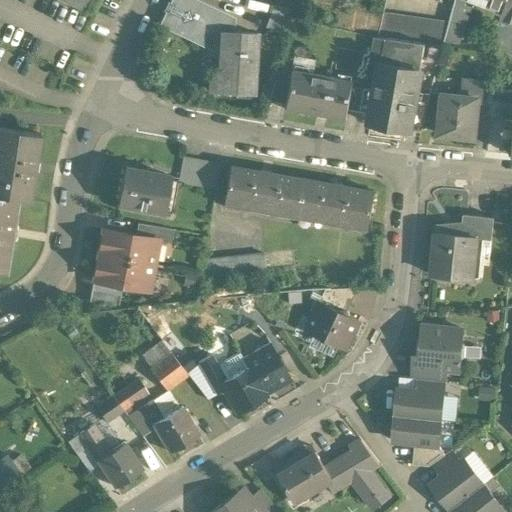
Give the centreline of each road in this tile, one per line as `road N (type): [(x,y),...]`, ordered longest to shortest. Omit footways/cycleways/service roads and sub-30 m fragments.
road 1 (residential): [(409,163),(152,118),(104,95)]
road 2 (residential): [(104,95),(79,167),(59,274),(0,315)]
road 3 (residential): [(409,163),(387,344),(338,391)]
road 4 (residential): [(338,391),(142,511)]
road 5 (residential): [(338,391),(417,491),(424,511)]
